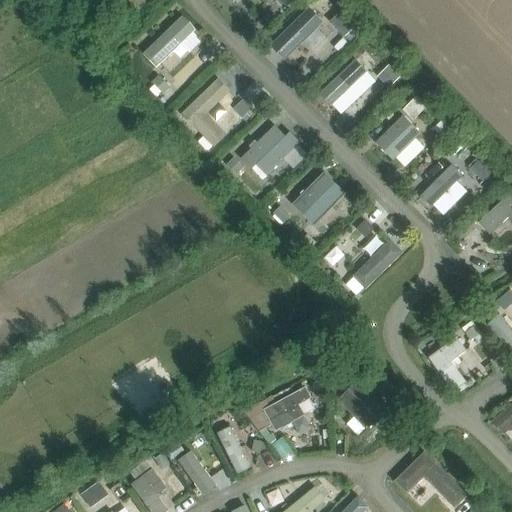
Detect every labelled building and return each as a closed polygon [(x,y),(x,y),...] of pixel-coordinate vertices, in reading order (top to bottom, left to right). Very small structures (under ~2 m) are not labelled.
[(307,42),(315,53),(335,39),(314,9),(271,38),(284,57),(307,42)] [(181,14),(144,54),(165,73),(202,33),(181,14)] [(181,84),(207,60),(200,53),(174,77),(181,84)] [(228,134),(208,113),(232,90),(219,77),(181,113),(214,148),(228,134)] [(393,160),(422,132),(404,114),(375,141),(393,160)] [(293,167),(309,152),(289,132),(286,135),(275,124),(241,158),(263,180),(285,158),(293,167)] [(432,183),(451,165),(446,160),(427,177),(432,183)] [(453,163),(423,197),(434,207),(464,173),(453,163)] [(327,171),(292,203),(312,224),(347,192),(327,171)] [(509,217),(511,219),(511,191),(480,220),(492,233),(509,217)] [(363,248),(371,257),(356,272),(368,285),(405,252),(392,238),(385,244),(377,235),(363,248)] [(493,325),(511,346),(511,307),(493,325)] [(475,321),(463,326),(469,339),(481,334),(475,321)] [(453,363),(469,350),(457,335),(427,358),(454,393),(468,382),(453,363)] [(347,423),(359,436),(389,408),(361,379),(340,399),(355,415),(347,423)] [(275,430),(318,409),(307,386),(264,407),(275,430)] [(505,435),(511,428),(511,401),(492,420),(505,435)] [(177,460),(203,497),(218,486),(192,449),(177,460)] [(402,474),(439,511),(449,511),(469,493),(427,450),(402,474)] [(158,493),(167,487),(153,467),(131,483),(151,511),(165,511),(169,509),(158,493)] [(118,480),(108,487),(118,502),(128,494),(118,480)] [(364,511),(370,506),(354,489),(329,511),(364,511)] [(315,494),(292,502),(295,511),(311,511),(321,509),(315,494)]
